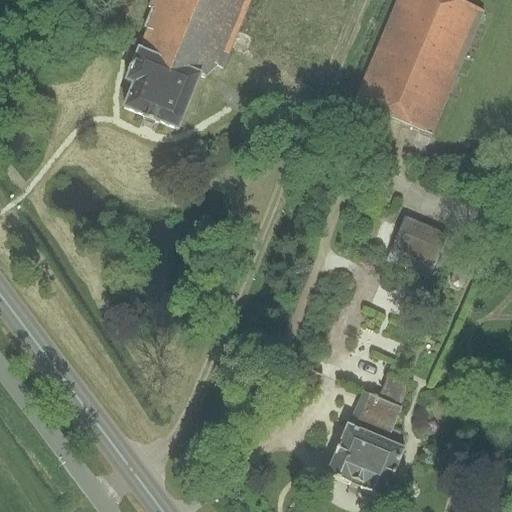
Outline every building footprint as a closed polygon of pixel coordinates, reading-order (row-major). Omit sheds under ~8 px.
[(129,19),(137,0),(125,0),(119,14),(129,19)] [(153,0),(149,11),(152,12),(145,30),(149,31),(141,52),(138,50),(125,82),(133,85),(124,108),(179,130),(200,78),(205,80),(216,68),(223,71),(230,52),(318,88),(353,0),(153,0)] [(433,138),(484,16),(447,0),(399,0),(356,106),(433,138)] [(438,268),(442,259),(436,257),(444,236),(407,222),(395,251),(438,268)] [(383,501),(403,452),(395,448),(400,435),(392,432),(411,388),(390,379),(380,402),(364,395),(356,414),(360,416),(354,430),(345,427),(325,476),(383,501)]
